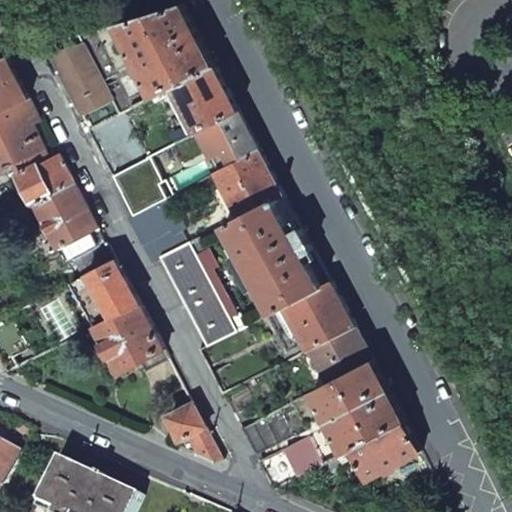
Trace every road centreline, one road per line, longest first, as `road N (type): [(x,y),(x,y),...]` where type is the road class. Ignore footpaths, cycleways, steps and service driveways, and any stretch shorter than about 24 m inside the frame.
road 1 (residential): [(219,0),(481,511)]
road 2 (residential): [(1,0),(261,497)]
road 3 (residential): [(261,497),(0,381)]
road 4 (residential): [(490,0),(468,18),(464,47),(482,70),(511,73)]
